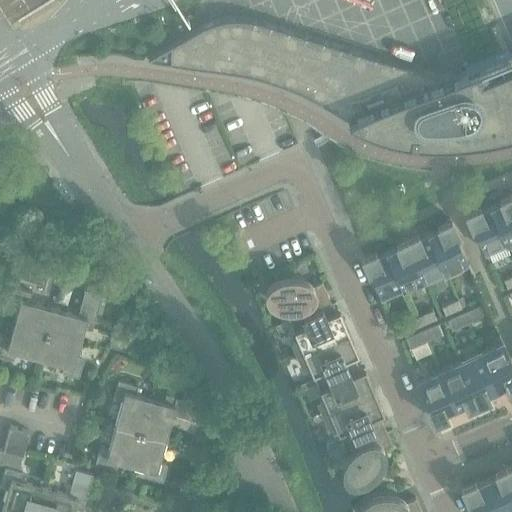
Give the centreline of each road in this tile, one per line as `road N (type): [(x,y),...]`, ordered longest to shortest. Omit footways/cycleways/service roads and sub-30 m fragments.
road 1 (residential): [(127,237),(297,163),(448,511)]
road 2 (residential): [(262,457),(229,390),(127,237)]
road 3 (residential): [(127,237),(5,60)]
road 4 (secondary): [(5,60),(111,0)]
